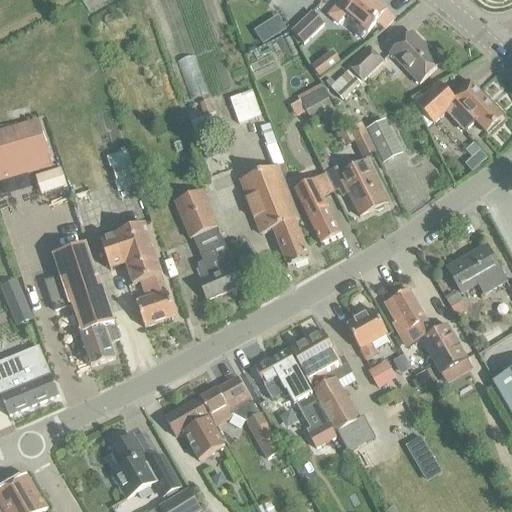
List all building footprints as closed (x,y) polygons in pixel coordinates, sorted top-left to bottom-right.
[(385,13),(386,13),(370,0),(356,0),(357,0),(356,0),(342,0),(328,18),(339,26),(347,16),(367,34),(376,25),(384,32),(394,20),(385,13)] [(298,40),(304,47),(325,28),(318,21),(311,14),(291,33),(298,40)] [(282,23),(258,38),(263,45),(286,30),(282,23)] [(390,56),(419,86),(441,65),(412,35),(390,56)] [(350,69),(364,83),(383,66),(369,51),(350,69)] [(332,55),(312,70),(320,79),(339,65),(332,55)] [(330,90),(343,103),(360,86),(347,73),(334,85),(330,90)] [(330,81),(325,85),(330,90),(334,85),(330,81)] [(439,85),(415,107),(433,127),(446,114),(465,134),(476,123),(486,135),(502,120),(467,82),(451,98),(439,85)] [(298,99),(312,126),(335,114),(321,87),(298,99)] [(261,117),(253,92),(230,100),(238,125),(261,117)] [(209,106),(200,109),(204,120),(213,117),(209,106)] [(0,131),(0,182),(51,168),(38,121),(0,131)] [(367,132),(383,165),(401,156),(385,124),(367,132)] [(349,132),(363,160),(375,154),(361,126),(349,132)] [(212,143),(201,147),(206,159),(216,155),(212,143)] [(114,184),(118,194),(138,188),(125,152),(107,158),(110,170),(112,170),(117,183),(114,184)] [(336,172),(326,177),(335,196),(339,194),(342,200),(348,197),(359,219),(373,212),(377,214),(382,212),(383,207),(387,206),(367,164),(339,178),(336,172)] [(295,223),(298,223),(278,169),(241,183),(261,237),(273,232),(287,270),(310,262),(295,223)] [(60,170),(35,179),(40,195),(65,186),(60,170)] [(335,196),(326,177),(294,193),(321,247),(341,236),(323,201),(335,196)] [(205,286),(201,288),(207,303),(243,288),(202,193),(175,205),(191,243),(193,242),(203,265),(197,268),(205,286)] [(153,298),(136,304),(144,329),(174,319),(167,295),(165,295),(159,277),(160,276),(144,226),(115,235),(115,237),(100,242),(110,271),(125,267),(132,287),(147,282),(153,298)] [(43,284),(53,313),(71,307),(79,330),(77,331),(89,369),(114,361),(109,344),(117,342),(112,327),(113,327),(98,281),(97,279),(95,279),(84,247),(51,257),(58,278),(43,284)] [(472,257),(447,271),(460,294),(477,285),(483,295),(505,283),(486,248),(472,256),(472,257)] [(408,291),(383,305),(394,323),(391,325),(406,352),(421,345),(433,365),(440,377),(467,362),(453,339),(446,327),(433,335),(425,321),(408,291)] [(456,295),(446,301),(455,316),(465,310),(456,295)] [(23,303),(10,308),(17,327),(30,321),(23,303)] [(346,328),(366,363),(376,357),(371,347),(387,338),(373,313),(346,328)] [(322,333),(290,351),(300,370),(313,392),(336,380),(338,384),(353,376),(342,357),(337,360),(322,333)] [(38,349),(13,359),(34,408),(59,398),(38,349)] [(288,353),(256,370),(273,402),(285,396),(286,398),(291,408),(296,405),(298,409),(309,428),(311,432),(305,435),(313,450),(319,447),(335,439),(327,425),(310,394),(297,371),(298,371),(288,353)] [(13,359),(0,364),(0,398),(9,419),(34,408),(13,359)] [(380,367),(369,373),(378,390),(389,384),(380,367)] [(511,373),(492,385),(511,420),(511,373)] [(426,376),(412,384),(418,393),(431,385),(426,376)] [(199,402),(215,429),(233,420),(231,418),(233,417),(246,423),(267,462),(281,454),(260,416),(258,416),(239,380),(237,381),(199,402)] [(341,442),(339,442),(346,455),(349,453),(352,452),(374,440),(363,420),(359,422),(336,381),(321,389),(312,394),(329,424),(335,436),(337,435),(337,434),(341,442)] [(165,421),(175,439),(182,436),(197,463),(223,449),(197,403),(165,421)] [(111,476),(126,501),(154,485),(162,499),(179,490),(162,459),(148,466),(132,438),(109,451),(120,471),(111,476)] [(223,462),(234,484),(241,480),(231,459),(223,462)] [(434,465),(420,473),(426,483),(440,475),(434,465)] [(0,511),(46,511),(47,511),(27,477),(27,478),(0,492),(0,511)] [(159,510),(160,511),(198,511),(187,493),(159,510)]
